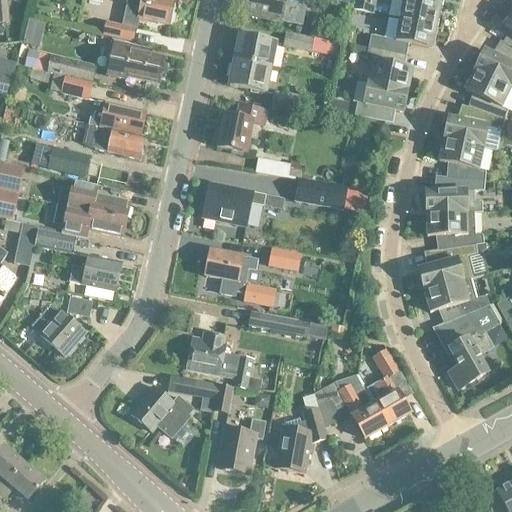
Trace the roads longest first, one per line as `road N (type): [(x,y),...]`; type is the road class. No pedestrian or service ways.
road 1 (residential): [(463,448),(399,326),(391,286),(400,196),(420,124),(478,0)]
road 2 (residential): [(65,420),(147,294),(213,0)]
road 3 (unclassified): [(354,511),(463,448)]
